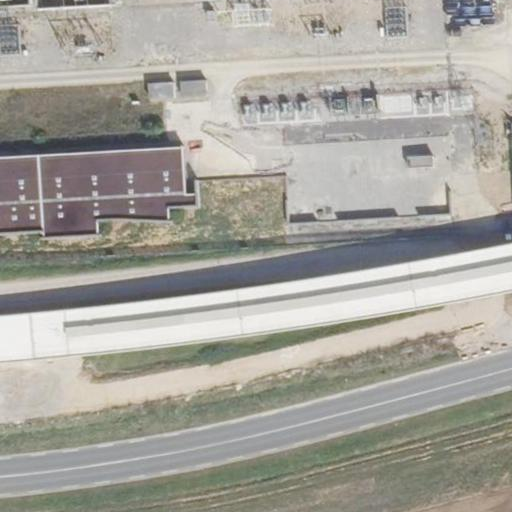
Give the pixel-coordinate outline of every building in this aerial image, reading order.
[(461,0),(463,24),(497,22),(495,0),(461,0)] [(408,8),(388,8),(387,38),(407,39),(408,8)] [(151,97),(209,94),(208,80),(150,83),(151,97)] [(209,102),(168,102),(169,135),(210,134),(209,102)] [(452,191),(448,134),(285,145),(287,176),(290,225),(454,214),(452,191)] [(0,234),(46,232),(46,239),(100,237),(99,220),(172,222),(171,208),(201,206),(201,194),(188,194),(185,147),(0,156),(0,234)]
